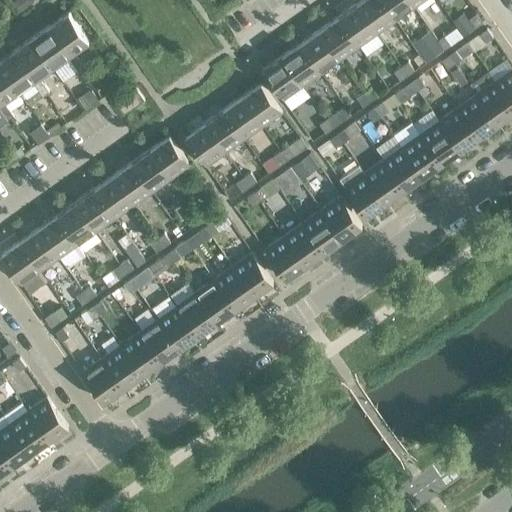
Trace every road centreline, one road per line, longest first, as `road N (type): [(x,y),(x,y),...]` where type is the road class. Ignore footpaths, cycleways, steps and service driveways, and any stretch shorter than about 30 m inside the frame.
road 1 (residential): [(118,442),(511,167)]
road 2 (residential): [(118,442),(0,274)]
road 3 (residential): [(0,213),(124,128)]
road 4 (residential): [(18,511),(118,442)]
